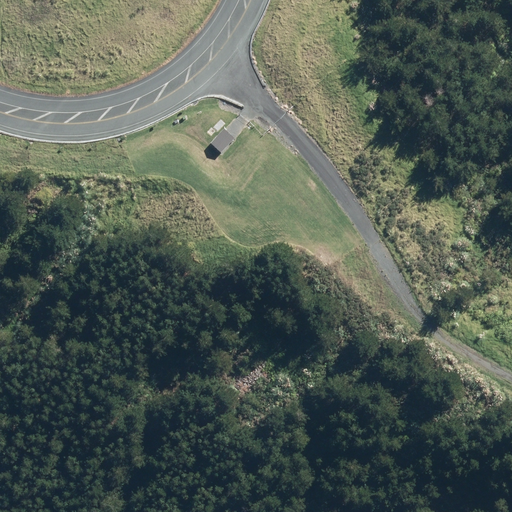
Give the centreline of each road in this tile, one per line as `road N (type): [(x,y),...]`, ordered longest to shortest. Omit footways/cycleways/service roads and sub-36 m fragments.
road 1 (track): [(212,49),(341,187),(396,301),(467,366),(511,385)]
road 2 (unclassified): [(0,106),(75,117),(134,105),(188,73),(243,0)]
